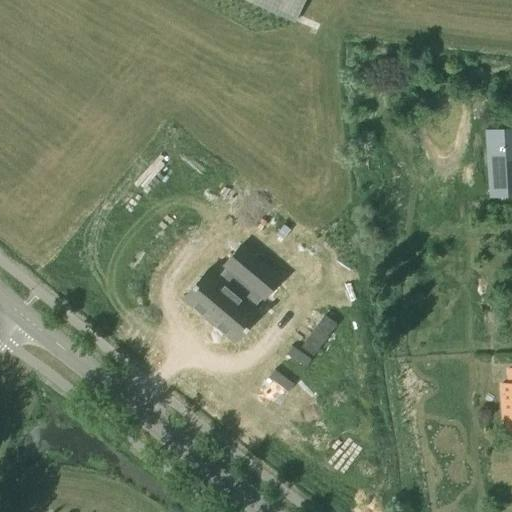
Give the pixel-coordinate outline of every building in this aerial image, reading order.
[(0,0),(0,29),(21,39),(37,0),(0,0)] [(246,0),(294,22),(304,0),(246,0)] [(154,92),(101,91),(100,125),(217,128),(218,96),(195,95),(195,71),(154,70),(154,92)] [(488,199),(511,197),(511,128),(483,130),(488,199)] [(236,256),(220,275),(239,291),(255,271),(236,256)] [(255,271),(239,291),(262,309),(277,290),(255,271)] [(206,330),(229,302),(202,279),(178,308),(206,330)] [(229,302),(206,330),(235,354),(258,325),(229,302)] [(504,431),(511,430),(511,368),(508,368),(509,383),(501,383),(504,431)]
